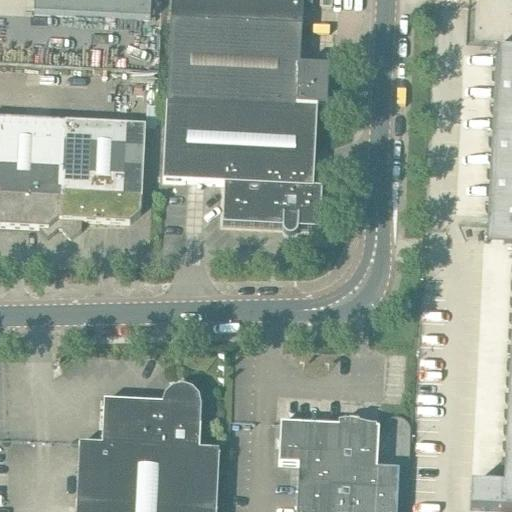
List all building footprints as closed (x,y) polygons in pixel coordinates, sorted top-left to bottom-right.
[(150,0),(34,0),(34,16),(150,22),(150,0)] [(171,0),(166,106),(316,112),(326,113),(328,72),(299,71),(303,8),(312,9),(311,0),(171,0)] [(331,10),(331,0),(321,0),(321,10),(331,10)] [(503,245),(511,245),(511,307),(510,346),(503,488),(471,487),(469,511),(511,511),(511,48),(496,48),(486,245),(487,245),(503,245)] [(297,232),(319,233),(321,191),(312,191),(316,112),(166,106),(162,185),(223,188),(221,229),(282,231),(282,234),(283,236),(284,238),(286,239),(288,240),(290,240),(292,239),(294,238),(296,237),(297,235),(297,232)] [(60,233),(65,125),(0,122),(0,229),(39,232),(48,242),(58,233),(60,233)] [(65,125),(60,233),(62,233),(71,243),(81,234),(82,224),(129,227),(141,216),(145,129),(65,125)] [(75,511),(216,511),(219,454),(199,453),(201,410),(199,400),(192,393),(182,389),(172,392),(164,398),(161,408),(104,405),(101,449),(79,448),(75,511)] [(396,511),(398,474),(376,473),(378,432),(375,432),(375,431),(367,430),(360,428),(356,427),(351,426),(347,425),(342,426),(339,426),(339,430),(280,427),(277,468),(298,469),(295,511),(396,511)]
